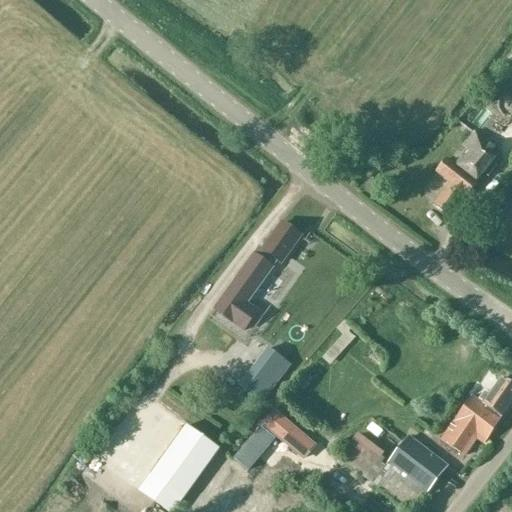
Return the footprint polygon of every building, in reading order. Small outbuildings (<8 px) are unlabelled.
[(464,118),(481,124),(486,107),(470,102),(464,118)] [(449,185),(432,207),(447,219),(464,197),(466,198),(501,154),(474,133),(450,163),(445,159),(434,173),(449,185)] [(298,237),(281,226),(259,256),(254,253),(206,306),(226,318),(242,330),(255,310),(244,304),(276,260),(279,262),(298,237)] [(233,342),(242,330),(226,318),(218,330),(233,342)] [(344,337),(352,329),(344,322),(337,330),(344,337)] [(356,341),(348,334),(335,347),(343,355),(356,341)] [(260,406),(289,368),(265,350),(236,388),(260,406)] [(500,417),(511,400),(511,387),(500,380),(483,405),(471,397),(439,441),(464,457),(476,439),(484,444),(500,421),(499,420),(501,418),(500,417)] [(274,412),(243,448),(285,483),(315,446),(274,412)] [(175,511),(218,454),(185,430),(137,494),(161,511),(175,511)] [(407,438),(386,465),(381,461),(385,455),(358,435),(342,456),(369,476),(366,480),(408,511),(412,511),(446,468),(407,438)]
